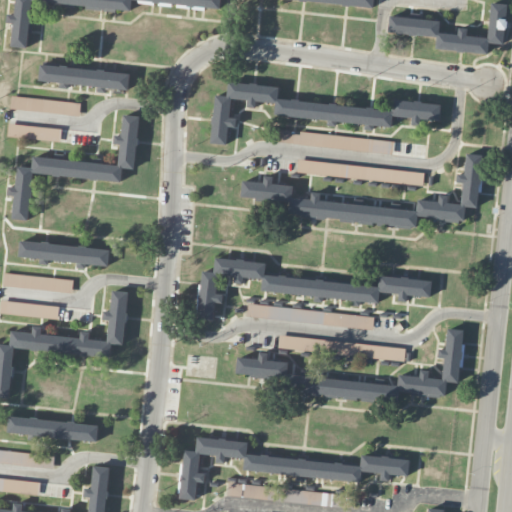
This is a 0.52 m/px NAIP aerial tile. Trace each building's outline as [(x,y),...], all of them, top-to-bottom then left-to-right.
[(33,2),(131,11),(132,0),(141,0),(220,7),(221,0),(16,0),(15,15),(8,14),(7,22),(14,23),(11,46),(28,47),(33,2)] [(389,16),(387,32),(437,37),(436,49),(488,54),(489,43),(504,44),(508,4),(491,2),(487,37),(467,35),(468,28),(458,27),(457,34),(439,32),(440,20),(389,16)] [(130,74),(41,64),(39,80),(60,82),(59,88),(68,89),(69,83),(101,87),(128,90),(130,74)] [(390,116),(278,92),(279,89),(230,79),(226,96),(218,94),(208,142),(225,145),(229,126),(235,127),(237,118),(229,117),(233,97),(248,100),(247,106),(255,108),(257,100),(276,104),(274,112),(331,124),(333,117),(390,129),(393,114),(412,118),(411,124),(419,126),(421,118),(438,121),(441,106),(394,97),(390,116)] [(79,116),(81,103),(12,95),(10,108),(79,116)] [(33,173),(121,181),(122,167),(134,168),(139,116),(123,115),(121,135),(115,135),(114,143),(120,144),(119,165),(33,157),(32,167),(18,166),(16,187),(9,186),(8,195),(15,195),(12,219),(29,220),(33,173)] [(7,136),(60,142),(61,129),(8,123),(7,136)] [(281,130),(279,142),(393,154),(394,141),(281,130)] [(241,194),(297,216),(416,227),(417,217),(464,222),(465,206),(478,207),(483,154),(466,153),(464,174),(457,173),(456,182),(463,183),(462,194),(439,192),(438,201),(417,199),(416,210),(320,201),(320,192),(311,192),(310,198),(292,197),(293,185),(273,183),(274,176),(264,175),(263,182),(242,180),(241,194)] [(297,172),(423,185),(424,172),(298,159),(297,172)] [(110,249),(20,241),(19,256),(39,258),(39,264),(48,265),(48,259),(109,265),(110,249)] [(218,275),(234,275),(234,284),(243,284),(243,277),(262,278),(261,293),(355,296),(355,301),(379,302),(379,292),(398,293),(398,301),(407,301),(407,295),(431,296),(431,278),(379,277),(379,282),(265,278),(266,260),(215,259),(214,271),(200,271),(198,319),(214,320),(215,302),(223,302),(223,293),(217,293),(218,275)] [(3,285),(72,293),(73,280),(4,272),(3,285)] [(14,348),(110,357),(111,343),(124,345),(128,292),(113,290),(111,311),(104,311),(103,319),(109,320),(108,341),(89,339),(90,332),(81,331),(80,338),(41,334),(42,326),(33,326),(33,333),(12,331),(10,345),(0,344),(0,396),(10,398),(14,348)] [(0,312),(58,320),(60,307),(1,299),(0,309),(0,312)] [(248,304),(247,317),(373,329),(374,316),(248,304)] [(445,396),(446,381),(459,382),(463,329),(447,328),(445,353),(444,353),(443,370),(420,368),(419,376),(399,374),(398,393),(445,396)] [(405,348),(279,335),(278,348),(404,361),(405,348)] [(399,385),(289,374),(290,362),(268,360),(269,351),(245,348),(245,357),(237,356),(236,374),(284,379),(282,391),(397,403),(399,385)] [(99,424),(9,416),(8,432),(29,434),(29,436),(97,441),(99,424)] [(200,453),(217,455),(216,462),(225,463),(225,456),(245,458),(244,470),(296,474),(295,482),(304,483),(304,477),(360,482),(361,471),(381,473),(380,480),(389,481),(389,474),(408,476),(409,459),(361,454),(360,464),(247,454),(248,441),(197,437),(196,451),(184,450),(179,498),(195,500),(197,482),(204,482),(205,473),(198,472),(200,453)] [(0,463),(53,468),(54,455),(0,449),(0,463)] [(0,511),(105,511),(110,467),(94,466),(92,489),(85,488),(84,496),(91,497),(89,511),(70,511),(71,509),(62,508),(61,511),(27,511),(22,511),(23,504),(14,503),(14,510),(0,508),(0,511)] [(0,490),(39,496),(41,483),(0,477),(0,490)] [(227,495),(327,505),(328,492),(229,482),(227,495)]
